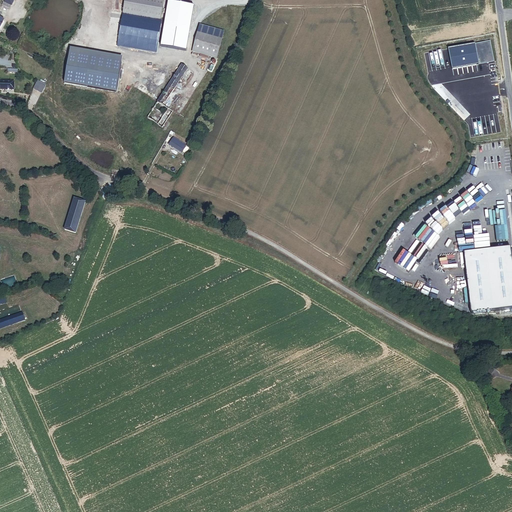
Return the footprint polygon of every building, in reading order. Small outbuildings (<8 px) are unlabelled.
[(14,0),(5,0),(4,2),(3,5),(10,9),(14,0)] [(163,0),(125,0),(117,43),(154,50),(156,50),(162,20),(160,19),(163,0)] [(189,31),(193,5),(169,1),(164,26),(189,31)] [(220,45),(222,37),(197,32),(195,41),(220,45)] [(195,41),(193,52),(218,56),(220,45),(195,41)] [(69,51),(121,61),(122,56),(70,46),(69,51)] [(115,91),(121,61),(69,51),(63,80),(115,91)] [(175,90),(188,69),(183,65),(148,118),(159,125),(169,109),(180,94),(175,90)] [(193,72),(188,69),(175,90),(180,94),(193,72)] [(13,82),(0,81),(0,89),(13,89),(13,82)] [(47,86),(42,83),(37,91),(42,94),(47,86)] [(174,112),(169,109),(159,125),(163,128),(174,112)] [(186,145),(174,138),(170,145),(182,152),(186,145)] [(73,199),(64,230),(74,233),(84,203),(73,199)] [(511,309),(511,269),(509,248),(463,254),(471,314),(511,309)] [(21,314),(0,321),(0,329),(23,321),(21,314)] [(484,365),(491,372),(495,366),(488,360),(484,365)]
